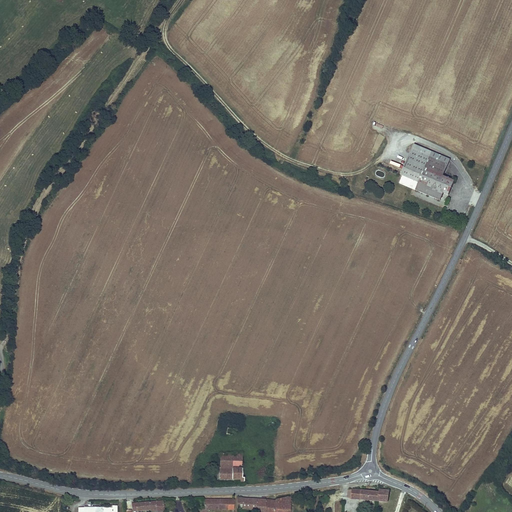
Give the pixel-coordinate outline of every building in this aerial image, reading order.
[(419,183),(416,190),(440,201),(443,193),(448,195),(454,181),(443,176),(448,165),(430,157),(425,155),(427,151),(415,145),(402,176),(414,181),(415,177),(420,180),(419,183)] [(430,157),(448,165),(450,160),(432,152),(432,153),(430,157)] [(241,469),(241,454),(243,454),(243,452),(241,452),(241,454),(221,454),(220,465),(210,465),(210,469),(219,469),(219,480),(232,480),(240,480),(240,482),(244,482),(244,478),(242,478),(242,469),(241,469)] [(390,491),(379,490),(379,492),(362,491),(352,490),(351,498),(388,502),(390,491)] [(293,498),(287,497),(280,499),(275,500),(275,501),(266,500),(265,507),(256,506),(255,511),(290,511),(291,504),(289,504),(290,502),(292,503),(293,498)] [(246,499),(237,499),(237,508),(252,510),(252,511),(255,511),(256,506),(265,507),(266,500),(246,499)] [(231,500),(219,500),(214,500),(204,500),(204,505),(204,509),(204,511),(207,511),(208,510),(222,510),(222,509),(234,510),(235,500),(231,500)] [(163,501),(151,502),(145,503),(132,504),(133,511),(151,510),(152,510),(154,509),(154,511),(161,511),(163,511),(164,511),(163,501)]
